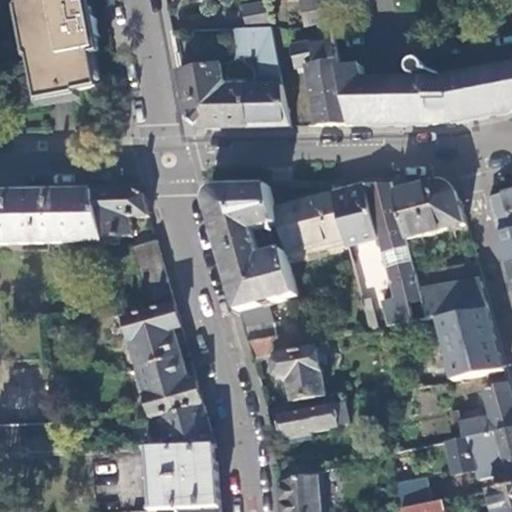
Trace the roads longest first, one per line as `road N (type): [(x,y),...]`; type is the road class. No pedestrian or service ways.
road 1 (residential): [(251,511),(240,423),(171,160)]
road 2 (residential): [(465,152),(171,160)]
road 3 (residential): [(465,152),(511,333)]
road 4 (residential): [(171,160),(0,164)]
road 5 (residential): [(141,0),(171,160)]
